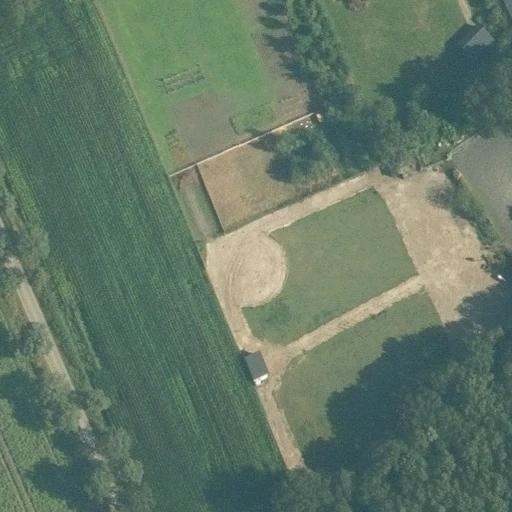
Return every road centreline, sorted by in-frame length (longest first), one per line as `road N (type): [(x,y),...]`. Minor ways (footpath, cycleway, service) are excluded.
road 1 (unclassified): [(99,511),(0,281)]
road 2 (track): [(354,511),(511,351)]
